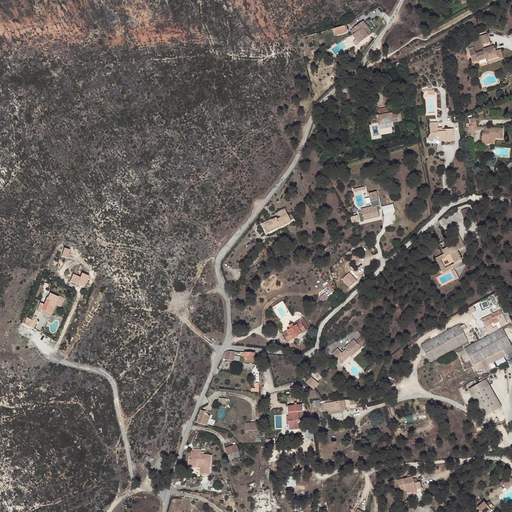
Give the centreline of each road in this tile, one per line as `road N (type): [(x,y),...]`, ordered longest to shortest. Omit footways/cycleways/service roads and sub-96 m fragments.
road 1 (residential): [(221,346),(229,327),(217,268),(223,251),(293,164),(314,107),(358,69),(402,0)]
road 2 (residential): [(221,346),(306,355),(319,326),(353,292),(439,213),(475,197)]
road 3 (residential): [(164,511),(221,346)]
road 4 (residential): [(511,465),(485,458),(365,469)]
